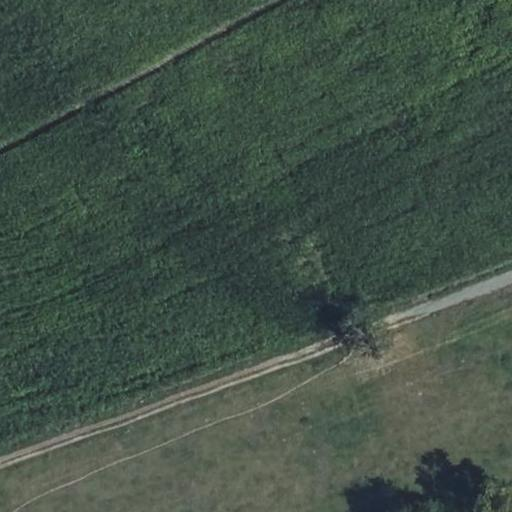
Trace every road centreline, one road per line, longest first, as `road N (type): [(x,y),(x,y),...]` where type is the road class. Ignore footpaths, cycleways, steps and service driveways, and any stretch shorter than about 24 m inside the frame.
road 1 (track): [(0,459),(511,274)]
road 2 (track): [(444,511),(354,333)]
